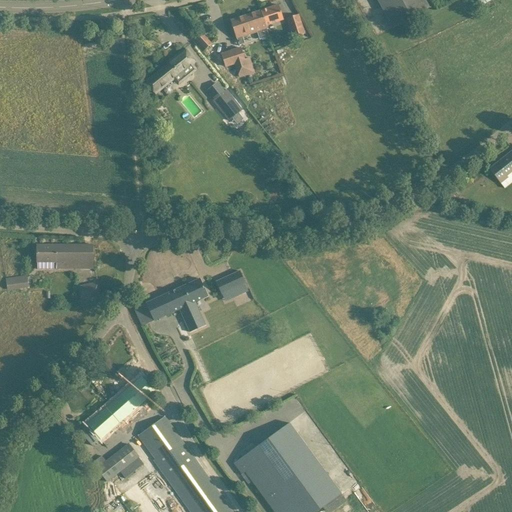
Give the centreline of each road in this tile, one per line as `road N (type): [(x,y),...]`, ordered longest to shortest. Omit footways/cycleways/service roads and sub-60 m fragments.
road 1 (unclassified): [(135,235),(262,240),(341,229),(443,176),(511,122)]
road 2 (unknown): [(117,309),(161,381),(189,397),(220,446),(295,417),(321,447)]
road 3 (unclassified): [(0,450),(21,409),(94,342),(117,309),(130,281),(135,235)]
road 4 (track): [(135,235),(141,222),(121,14)]
road 5 (unclassified): [(135,235),(0,226)]
road 6 (secondary): [(0,7),(121,0)]
